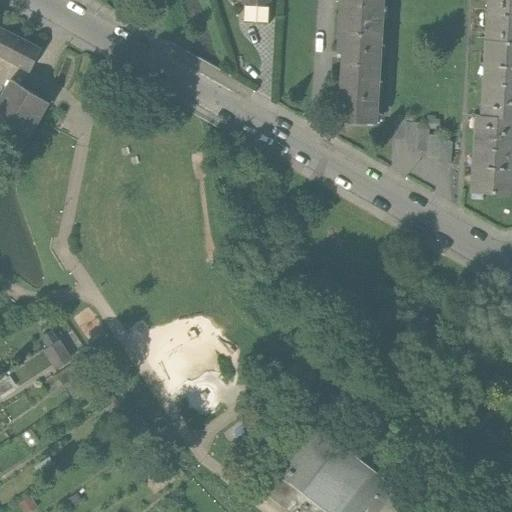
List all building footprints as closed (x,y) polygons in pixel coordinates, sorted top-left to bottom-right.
[(342,0),(341,25),(382,27),(383,0),(342,0)] [(511,0),(488,0),(487,39),(511,40),(511,0)] [(377,123),(382,27),(341,25),(339,53),(344,54),(340,121),(377,123)] [(0,56),(29,72),(41,49),(0,28),(0,56)] [(511,40),(487,39),(482,116),(511,117),(511,40)] [(47,103),(10,81),(0,99),(0,132),(22,146),(47,103)] [(394,115),(393,138),(405,138),(405,144),(416,145),(416,151),(428,151),(428,157),(439,158),(439,164),(450,164),(451,142),(440,141),(440,135),(428,134),(429,128),(417,128),(417,122),(406,121),(406,116),(394,115)] [(428,116),(427,127),(440,129),(441,120),(435,119),(435,116),(428,116)] [(511,194),(511,117),(482,116),(476,116),(472,192),(511,194)] [(42,337),(48,347),(59,341),(52,330),(42,337)] [(56,369),(70,360),(59,341),(48,347),(44,350),(56,369)] [(13,388),(4,374),(0,376),(0,395),(0,396),(13,388)] [(68,387),(75,396),(93,384),(87,374),(68,387)] [(313,423),(261,491),(288,511),(406,511),(415,502),(313,423)] [(59,473),(49,458),(34,467),(44,482),(59,473)] [(82,502),(77,493),(68,499),(73,508),(82,502)]
